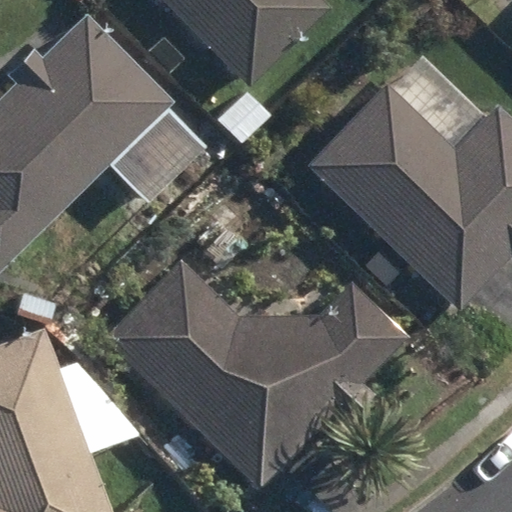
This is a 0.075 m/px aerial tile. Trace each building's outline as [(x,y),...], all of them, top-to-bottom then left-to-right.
[(136,0),(230,97),(311,20),(292,0),(136,0)] [(511,23),(508,27),(511,31),(511,50),(503,60),(511,68),(511,23)] [(0,260),(87,176),(125,215),(183,158),(145,119),(154,112),(70,24),(24,68),(14,59),(0,72),(0,260)] [(264,109),(242,87),(213,114),(236,137),(264,109)] [(291,172),(437,319),(489,268),(496,274),(511,258),(511,146),(479,114),(435,158),(370,93),(291,172)] [(246,178),(213,212),(235,233),(268,199),(246,178)] [(194,256),(213,274),(236,249),(217,233),(194,256)] [(92,346),(244,496),(314,425),(324,436),(354,405),(344,396),(391,348),(331,291),(298,326),(220,326),(165,270),(92,346)] [(0,308),(0,325),(29,334),(36,309),(3,299),(0,308)] [(0,511),(87,511),(25,338),(0,346),(0,511)]
